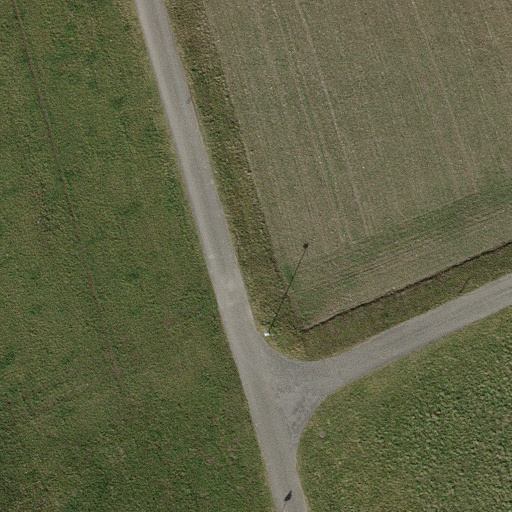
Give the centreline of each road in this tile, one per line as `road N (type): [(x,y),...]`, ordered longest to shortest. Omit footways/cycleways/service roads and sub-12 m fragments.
road 1 (residential): [(262,405),(146,0)]
road 2 (residential): [(262,405),(511,291)]
